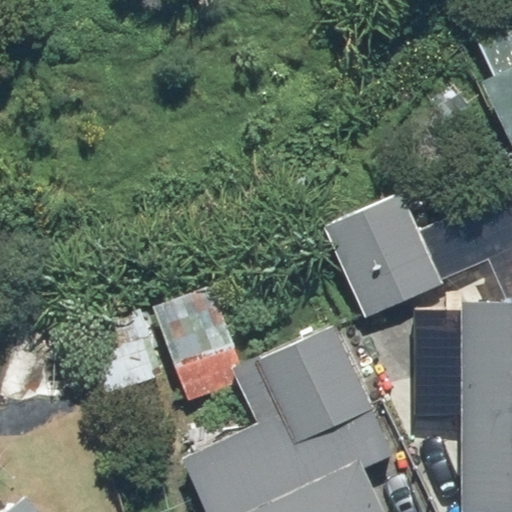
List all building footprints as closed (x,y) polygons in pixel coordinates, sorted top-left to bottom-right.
[(511,25),(469,46),(486,79),(470,87),(511,170),(511,25)] [(391,194),(316,234),(362,319),(437,279),(391,194)] [(511,245),(490,257),(511,295),(511,245)] [(180,404),(231,383),(251,424),(177,460),(202,511),(378,511),(358,469),(388,455),(366,409),(370,407),(328,320),(234,365),(202,287),(142,311),(180,404)] [(511,511),(511,304),(451,306),(454,511),(511,511)] [(135,314),(79,332),(100,395),(156,377),(135,314)] [(27,511),(16,499),(1,511),(27,511)]
